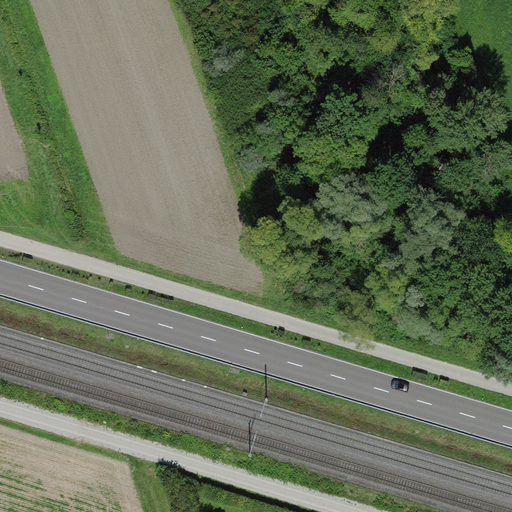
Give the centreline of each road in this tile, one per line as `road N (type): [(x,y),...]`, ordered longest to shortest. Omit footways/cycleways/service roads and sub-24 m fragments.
road 1 (track): [(0,235),(511,387)]
road 2 (primary): [(511,429),(0,278)]
road 3 (track): [(350,511),(0,408)]
